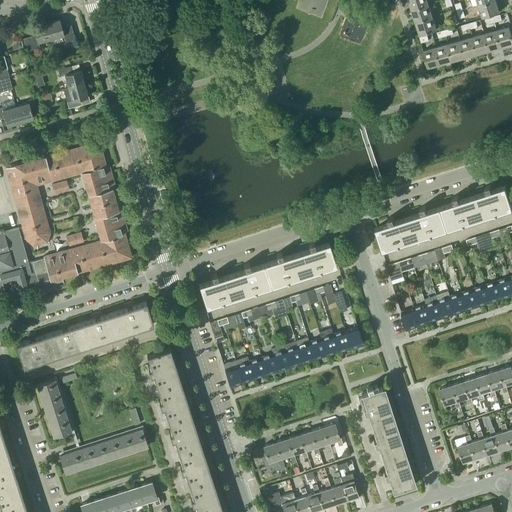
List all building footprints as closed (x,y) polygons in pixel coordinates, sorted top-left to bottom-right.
[(429,4),(427,0),(409,0),(412,10),(429,4)] [(500,11),(496,0),(492,0),(479,4),(483,17),(500,11)] [(463,9),(461,2),(455,3),(457,11),(463,9)] [(412,10),(416,22),(433,16),(429,4),(412,10)] [(457,11),(460,18),(465,16),(463,9),(457,11)] [(500,14),(493,16),(495,22),(502,19),(500,14)] [(433,16),(416,22),(420,34),(437,29),(433,16)] [(495,22),(493,16),(486,18),(488,24),(495,22)] [(60,19),(46,22),(50,38),(52,37),(54,43),(62,41),(61,35),(63,34),(66,46),(76,43),(71,24),(62,27),(60,19)] [(35,34),(23,37),(27,50),(39,47),(37,41),(50,38),(46,22),(33,26),(35,34)] [(511,34),(509,26),(497,29),(502,47),(511,43),(511,34)] [(452,27),(445,29),(446,35),(454,33),(452,27)] [(446,35),(445,29),(437,32),(439,38),(446,35)] [(497,29),(485,33),(490,50),(502,47),(497,29)] [(485,33),(473,36),(478,53),(490,50),(485,33)] [(428,34),(420,36),(422,42),(429,40),(428,34)] [(466,57),(478,53),(473,36),(461,39),(466,57)] [(461,39),(449,43),(454,60),(466,57),(461,39)] [(449,43),(437,46),(441,64),(454,60),(449,43)] [(429,67),(441,64),(437,46),(424,50),(429,67)] [(3,55),(0,56),(0,78),(9,76),(7,68),(3,55)] [(71,66),(58,69),(60,76),(65,75),(68,87),(84,83),(80,69),(73,72),(71,66)] [(9,76),(0,78),(0,84),(11,81),(9,76)] [(11,81),(0,84),(0,91),(12,88),(11,81)] [(68,87),(63,89),(67,102),(69,108),(82,104),(80,98),(88,96),(84,83),(68,87)] [(44,105),(50,104),(47,94),(41,95),(44,105)] [(28,102),(16,106),(20,121),(33,118),(30,108),(36,106),(34,98),(28,100),(28,102)] [(7,125),(20,121),(16,106),(3,110),(3,107),(0,107),(0,116),(4,115),(5,119),(7,125)] [(75,147),(82,172),(88,194),(112,188),(99,141),(75,147)] [(37,184),(82,172),(75,147),(49,155),(50,157),(46,158),(46,156),(40,158),(40,157),(30,160),(37,184)] [(25,161),(6,167),(22,226),(26,238),(33,245),(35,244),(34,244),(45,241),(47,241),(50,232),(48,224),(47,224),(44,225),(40,210),(44,209),(38,189),(34,190),(33,185),(37,184),(30,160),(25,161)] [(67,179),(53,183),(55,193),(70,189),(67,179)] [(487,192),(473,196),(481,218),(511,207),(511,204),(506,185),(492,190),(491,185),(485,186),(487,192)] [(112,188),(88,194),(91,206),(94,215),(94,217),(118,210),(112,188)] [(481,218),(473,196),(460,200),(458,195),(453,197),(454,202),(441,206),(448,228),(481,218)] [(422,212),(408,217),(416,239),(448,228),(441,206),(427,210),(426,205),(420,207),(422,212)] [(118,210),(94,217),(101,239),(107,264),(131,257),(118,210)] [(416,239),(408,217),(395,221),(393,216),(388,217),(389,223),(376,227),(383,249),(416,239)] [(0,292),(5,291),(2,280),(16,276),(21,292),(63,280),(62,276),(55,252),(43,255),(44,257),(33,260),(32,260),(32,261),(28,262),(22,238),(26,238),(22,226),(4,231),(3,228),(0,228),(0,292)] [(495,230),(497,235),(500,245),(511,241),(509,232),(507,226),(495,230)] [(483,234),(488,249),(495,247),(492,237),(497,235),(495,230),(483,234)] [(84,241),(81,231),(67,235),(70,245),(84,241)] [(471,238),(473,243),(477,242),(480,252),(488,249),(483,234),(471,238)] [(101,239),(55,252),(62,276),(107,264),(101,239)] [(310,248),(296,252),(304,275),(336,265),(329,242),(315,246),(314,241),(308,243),(310,248)] [(444,252),(449,251),(447,245),(435,249),(438,260),(446,257),(444,252)] [(264,263),(271,285),(304,275),(296,252),(283,257),(281,252),(276,254),(277,259),(264,263)] [(415,269),(411,257),(399,261),(403,273),(415,269)] [(406,280),(403,273),(399,261),(387,265),(393,284),(406,280)] [(245,269),(231,273),(239,296),(271,285),(264,263),(250,267),(249,262),(243,264),(245,269)] [(206,306),(239,296),(231,273),(218,278),(216,273),(211,274),(212,279),(199,284),(206,306)] [(511,283),(510,276),(498,280),(503,297),(504,297),(503,295),(511,292),(511,283)] [(497,299),(503,297),(498,280),(486,284),(491,301),(491,299),(496,297),(497,299)] [(486,284),(474,287),(479,305),(480,305),(479,303),(490,299),(491,301),(486,284)] [(322,299),(320,292),(318,287),(306,291),(309,301),(310,303),(322,299)] [(479,305),(474,287),(462,291),(467,309),(468,308),(467,307),(478,303),(479,305)] [(347,309),(341,290),(333,293),(339,312),(347,309)] [(309,301),(306,291),(294,295),(296,300),(297,305),(309,301)] [(462,291),(450,295),(455,312),(456,312),(455,311),(466,307),(467,309),(462,291)] [(450,295),(438,299),(443,316),(444,316),(443,314),(448,313),(449,314),(455,312),(450,295)] [(291,301),(290,296),(282,299),(284,307),(285,309),(293,306),(291,301)] [(284,307),(282,299),(270,302),(273,311),(284,307)] [(443,316),(438,299),(426,303),(431,320),(432,320),(431,318),(442,315),(443,316)] [(146,301),(113,311),(121,334),(153,323),(146,301)] [(273,313),(273,311),(270,302),(258,306),(261,317),(273,313)] [(426,303),(414,307),(419,324),(420,324),(419,322),(430,319),(431,320),(426,303)] [(261,317),(258,306),(246,310),(248,315),(250,320),(261,317)] [(419,324),(414,307),(401,311),(404,317),(407,328),(408,328),(407,326),(418,322),(419,324)] [(81,322),(88,344),(121,334),(113,311),(81,322)] [(48,332),(56,355),(88,344),(81,322),(48,332)] [(357,325),(345,329),(350,346),(351,346),(350,344),(361,341),(362,342),(363,342),(359,332),(357,325)] [(322,336),(321,337),(326,354),(327,354),(326,352),(337,348),(338,350),(333,333),(332,333),(331,328),(320,331),(322,336)] [(345,329),(333,333),(338,350),(339,350),(338,348),(343,347),(344,348),(350,346),(345,329)] [(16,343),(23,365),(56,355),(48,332),(16,343)] [(295,340),(297,344),(302,362),(303,362),(302,360),(313,356),(314,358),(309,341),(307,336),(295,340)] [(326,354),(321,337),(309,341),(314,358),(315,358),(314,356),(319,354),(320,356),(326,354)] [(283,343),(285,348),(290,366),(291,366),(290,364),(301,360),(302,362),(297,344),(295,340),(283,343)] [(271,347),(273,352),(278,369),(279,369),(278,368),(289,364),(290,366),(285,348),(283,343),(271,347)] [(153,374),(157,387),(180,379),(170,347),(147,354),(151,368),(149,368),(150,374),(153,374)] [(273,352),(261,356),(266,373),(267,373),(266,372),(271,370),(272,372),(278,369),(273,352)] [(254,377),(249,360),(247,355),(235,359),(242,381),(243,381),(242,379),(254,376),(254,377)] [(261,356),(249,360),(254,377),(255,377),(254,375),(266,372),(266,373),(261,356)] [(223,363),(224,368),(227,374),(230,385),(231,385),(230,383),(242,379),(242,381),(235,359),(223,363)] [(499,369),(505,384),(506,384),(511,382),(511,366),(511,365),(499,369)] [(493,388),(495,388),(502,385),(504,392),(508,391),(506,384),(505,384),(499,369),(488,372),(493,388)] [(60,376),(61,382),(77,377),(75,371),(60,376)] [(488,372),(476,376),(481,392),(483,391),(485,398),(492,395),(492,396),(497,394),(495,388),(493,388),(488,372)] [(41,398),(61,391),(57,376),(54,377),(55,379),(37,384),(41,398)] [(481,392),(476,376),(464,380),(469,395),(471,395),(478,393),(481,399),(485,398),(483,391),(481,392)] [(168,419),(191,412),(180,379),(157,387),(162,400),(159,401),(161,407),(164,406),(168,419)] [(457,399),(459,399),(467,396),(469,403),(473,402),(471,395),(469,395),(464,380),(452,384),(457,399)] [(452,384),(440,388),(445,404),(455,400),(457,407),(461,406),(459,399),(457,399),(452,384)] [(367,412),(371,425),(395,418),(384,385),(373,388),(368,390),(361,392),(365,406),(363,407),(364,413),(367,412)] [(41,398),(45,410),(65,403),(61,391),(41,398)] [(69,417),(65,403),(45,410),(49,423),(69,417)] [(130,409),(135,424),(140,422),(135,407),(130,409)] [(174,438),(178,452),(201,444),(191,412),(168,419),(172,432),(169,433),(171,439),(174,438)] [(74,430),(69,417),(49,423),(53,436),(74,430)] [(382,458),(405,450),(395,418),(371,425),(376,438),(373,439),(375,445),(378,445),(382,458)] [(328,442),(329,441),(337,439),(339,445),(343,444),(341,437),(340,437),(334,422),(323,426),(328,442)] [(506,430),(508,429),(506,422),(501,423),(504,430),(496,433),(494,434),(499,449),(511,446),(506,430)] [(458,425),(459,431),(467,428),(465,423),(458,425)] [(316,446),(317,445),(325,443),(327,449),(331,448),(329,441),(328,442),(323,426),(311,430),(316,446)] [(494,434),(496,433),(494,426),(489,427),(492,434),(484,437),(482,437),(488,453),(499,449),(494,434)] [(65,472),(148,445),(142,429),(144,429),(143,427),(59,454),(65,472)] [(304,449),(305,449),(313,447),(315,453),(319,452),(317,445),(316,446),(311,430),(299,433),(304,449)] [(482,437),(484,437),(482,430),(478,431),(480,438),(472,441),(471,441),(476,457),(488,453),(482,437)] [(299,433),(287,437),(292,453),(293,453),(300,451),(303,457),(307,456),(305,449),(304,449),(299,433)] [(471,441),(472,441),(470,434),(465,435),(468,442),(459,445),(464,461),(476,457),(471,441)] [(3,436),(0,436),(0,472),(14,468),(3,436)] [(280,457),(281,457),(289,454),(291,461),(295,459),(293,453),(292,453),(287,437),(275,441),(280,457)] [(263,445),(268,461),(277,458),(279,465),(283,463),(281,457),(280,457),(275,441),(263,445)] [(189,484),(212,477),(201,444),(178,452),(183,465),(180,465),(182,472),(185,471),(189,484)] [(388,477),(392,490),(416,483),(405,450),(382,458),(386,471),(383,471),(385,478),(388,477)] [(0,503),(1,508),(24,501),(14,468),(0,472),(0,503)] [(312,470),(306,472),(308,479),(315,477),(312,470)] [(354,479),(352,472),(348,474),(350,480),(342,482),(341,483),(346,499),(358,495),(353,480),(354,479)] [(341,483),(342,482),(340,476),(336,477),(338,484),(330,486),(329,487),(334,503),(346,499),(341,483)] [(195,503),(197,511),(213,511),(222,509),(212,477),(189,484),(193,497),(190,498),(192,504),(195,503)] [(353,480),(358,495),(362,494),(357,478),(354,479),(353,480)] [(329,487),(330,486),(328,480),(324,481),(326,488),(318,490),(317,491),(322,507),(334,503),(329,487)] [(152,481),(140,485),(145,501),(146,500),(154,498),(156,504),(161,503),(158,496),(157,496),(152,481)] [(317,491),(318,490),(316,484),(312,485),(314,492),(307,494),(305,495),(311,511),(322,507),(317,491)] [(140,485),(128,489),(133,504),(135,504),(142,502),(144,508),(148,507),(146,500),(145,501),(140,485)] [(305,495),(307,494),(305,487),(300,489),(302,495),(295,498),(293,498),(297,511),(305,511),(311,511),(305,495)] [(128,489),(116,492),(121,508),(123,508),(130,505),(132,511),(133,511),(137,511),(135,504),(133,504),(128,489)] [(297,511),(293,498),(295,498),(293,491),(288,493),(290,500),(282,502),(278,491),(269,494),(274,509),(283,506),(284,511),(297,511)] [(116,492),(104,496),(109,511),(111,511),(118,509),(119,511),(124,511),(123,508),(121,508),(116,492)] [(104,496),(93,500),(96,511),(111,511),(109,511),(104,496)] [(96,511),(93,500),(80,504),(82,511),(96,511)] [(27,511),(24,501),(1,508),(2,511),(27,511)] [(495,511),(492,502),(479,506),(481,511),(495,511)]
